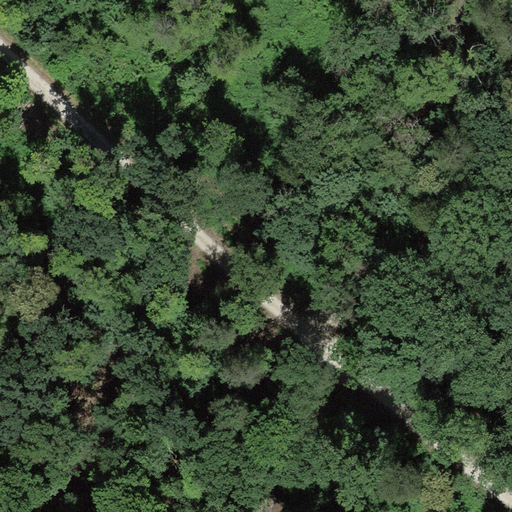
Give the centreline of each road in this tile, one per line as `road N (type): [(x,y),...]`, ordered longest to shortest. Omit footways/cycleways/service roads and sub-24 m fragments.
road 1 (track): [(0,54),(331,373),(511,490)]
road 2 (track): [(276,511),(464,0)]
